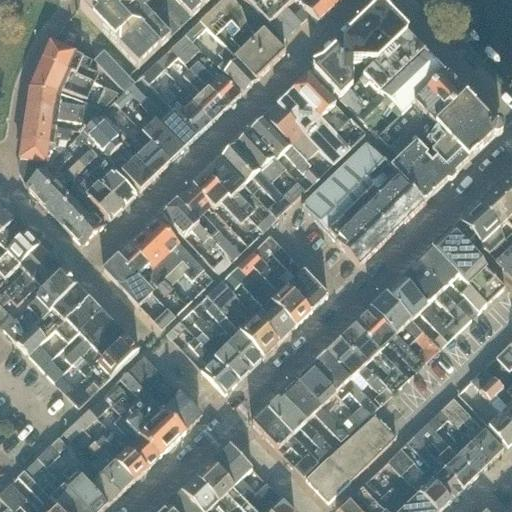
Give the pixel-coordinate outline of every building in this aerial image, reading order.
[(90,0),(81,9),(80,9),(139,71),(171,40),(132,0),(90,0)] [(213,0),(132,0),(171,40),(191,21),(213,0)] [(247,28),(240,10),(230,0),(226,0),(200,25),(206,32),(225,52),(257,84),(271,71),(249,48),(241,56),(230,44),(239,35),(247,28)] [(293,6),(296,3),(298,0),(243,0),(269,28),(270,27),(293,6)] [(298,0),(296,3),(318,26),(319,25),(345,0),(298,0)] [(285,43),(302,26),(288,11),(270,27),(285,43)] [(316,73),(314,74),(327,87),(394,25),(381,11),(347,43),(353,49),(353,53),(338,53),(337,52),(323,65),(324,66),(316,73)] [(191,45),(206,32),(200,25),(185,39),(191,45)] [(286,56),(278,49),(255,25),(249,31),(257,40),(249,48),(271,71),(286,56)] [(407,39),(394,25),(327,87),(341,101),(352,91),(352,66),(378,67),(407,39)] [(83,42),(70,36),(65,49),(78,54),(83,42)] [(199,55),(191,45),(185,39),(171,53),(178,60),(185,68),(199,55)] [(357,120),(366,111),(424,56),(407,39),(378,67),(340,103),(357,120)] [(89,74),(92,65),(51,47),(43,64),(93,86),(95,86),(99,78),(89,74)] [(244,97),(257,84),(225,52),(218,58),(231,71),(225,77),(244,97)] [(165,73),(178,60),(171,53),(157,65),(165,73)] [(105,55),(95,65),(125,96),(127,94),(135,86),(105,55)] [(378,142),(391,130),(394,127),(420,102),(445,78),(424,56),(380,98),(366,111),(357,120),(366,129),(378,142)] [(86,103),(90,94),(93,86),(43,64),(35,83),(32,90),(33,91),(32,93),(62,98),(63,95),(86,103)] [(149,88),(165,73),(157,65),(142,80),(148,87),(149,88)] [(222,79),(216,84),(199,65),(190,73),(227,112),(241,99),(222,79)] [(214,125),(227,112),(190,73),(184,79),(202,98),(195,104),(214,125)] [(400,164),(412,153),(442,124),(466,100),(445,78),(420,102),(391,130),(378,142),(400,164)] [(320,122),(335,109),(308,80),(293,94),(320,122)] [(199,139),(212,127),(193,107),(175,88),(169,94),(176,102),(169,109),(175,115),(179,119),(199,139)] [(84,111),(61,107),(62,98),(32,93),(33,91),(32,90),(31,93),(28,111),(82,119),(93,121),(102,112),(85,106),(84,111)] [(118,102),(123,98),(106,91),(98,107),(106,110),(116,100),(118,102)] [(123,109),(133,100),(127,94),(125,96),(123,98),(118,102),(117,103),(123,109)] [(350,154),(320,122),(293,94),(278,109),(319,154),(333,169),(350,154)] [(159,114),(147,100),(140,107),(150,118),(166,134),(184,153),(199,139),(179,119),(175,115),(167,122),(159,114)] [(452,186),(456,182),(456,178),(482,153),(501,136),(467,100),(466,100),(442,124),(412,153),(400,164),(399,165),(396,168),(392,172),(392,173),(424,206),(424,205),(425,206),(426,207),(427,205),(430,203),(447,186),(449,186),(452,187),(452,186)] [(184,153),(150,118),(140,107),(133,113),(150,131),(143,137),(151,146),(171,166),(184,153)] [(306,166),(319,154),(278,109),(265,121),(306,166)] [(81,128),(82,119),(28,111),(26,128),(56,132),(57,124),(81,128)] [(137,150),(119,132),(119,128),(106,114),(98,121),(122,147),(122,148),(155,182),(171,166),(151,146),(149,148),(144,143),(137,150)] [(98,121),(83,135),(108,161),(116,154),(122,148),(122,147),(98,121)] [(321,181),(306,166),(265,121),(250,135),(277,163),(284,157),(314,188),(321,181)] [(72,135),(56,132),(26,128),(23,146),(53,150),(59,151),(60,143),(68,145),(68,142),(70,143),(72,135)] [(77,153),(82,149),(89,142),(83,135),(67,151),(66,151),(66,152),(62,156),(47,169),(38,178),(26,190),(37,202),(55,185),(56,186),(62,180),(57,174),(68,163),(70,162),(72,159),(72,158),(73,158),(77,153)] [(235,149),(273,188),(287,174),(277,163),(250,135),(235,149)] [(52,159),(53,150),(23,146),(20,163),(40,166),(38,178),(47,169),(49,159),(52,159)] [(391,172),(373,153),(367,147),(303,209),(336,246),(359,270),(425,207),(426,207),(424,205),(424,206),(392,173),(392,172),(391,172)] [(122,148),(116,154),(129,167),(122,174),(141,195),(155,182),(122,148)] [(283,199),(273,188),(235,149),(221,163),(245,189),(253,182),(276,206),(268,213),(277,223),(292,208),(283,199)] [(78,166),(83,172),(94,161),(89,155),(78,166)] [(38,178),(40,166),(20,163),(19,174),(20,177),(25,186),(24,187),(26,190),(38,178)] [(237,196),(245,189),(221,163),(206,176),(248,221),(255,215),(237,196)] [(74,181),(83,172),(78,166),(68,175),(74,181)] [(122,213),(136,199),(104,166),(90,179),(122,213)] [(248,221),(206,176),(193,189),(215,212),(221,206),(241,227),(248,221)] [(511,178),(479,210),(499,232),(506,226),(509,228),(511,225),(511,224),(510,222),(511,220),(511,178)] [(110,224),(122,213),(90,179),(78,191),(110,224)] [(72,203),(56,186),(55,185),(37,202),(54,220),(72,203)] [(292,208),(306,195),(298,186),(283,199),(292,208)] [(212,242),(219,235),(203,218),(210,212),(190,191),(177,204),(211,240),(212,242)] [(88,221),(85,217),(72,203),(54,220),(71,237),(88,221)] [(204,246),(211,240),(177,204),(163,218),(185,241),(193,234),(204,246)] [(489,258),(504,244),(499,232),(479,210),(457,232),(452,236),(466,250),(470,246),(474,243),(489,258)] [(0,238),(15,225),(3,213),(0,215),(0,238)] [(105,229),(93,216),(90,213),(85,217),(88,221),(71,237),(83,250),(105,229)] [(263,237),(277,223),(271,218),(257,231),(263,237)] [(200,297),(213,284),(157,223),(144,236),(176,271),(182,265),(190,273),(184,279),(200,297)] [(0,263),(27,238),(15,225),(0,238),(0,263)] [(163,283),(176,271),(144,236),(131,248),(161,280),(163,283)] [(466,250),(453,236),(452,236),(434,254),(459,280),(458,281),(486,310),(505,291),(466,250)] [(0,277),(5,283),(7,280),(19,269),(39,250),(27,238),(0,263),(0,277)] [(222,238),(215,244),(228,259),(234,265),(241,258),(231,247),(222,238)] [(328,300),(271,240),(254,256),(262,265),(271,257),(296,283),(288,291),(312,316),(328,300)] [(172,292),(163,283),(161,280),(131,248),(118,261),(146,290),(151,284),(165,299),(172,292)] [(11,303),(51,263),(39,250),(19,269),(25,275),(4,295),(5,296),(0,301),(0,313),(2,311),(11,303)] [(511,251),(511,250),(495,265),(511,281),(511,251)] [(486,310),(458,281),(459,280),(434,254),(418,269),(448,300),(456,292),(465,302),(457,310),(471,324),(486,310)] [(262,265),(254,256),(238,271),(246,279),(255,271),(280,298),(272,306),(296,331),(312,316),(288,291),(266,269),(262,265)] [(219,278),(234,265),(228,259),(214,272),(219,278)] [(152,297),(146,290),(118,261),(104,274),(139,310),(152,297)] [(44,295),(64,276),(51,263),(11,303),(17,309),(39,289),(44,295)] [(457,310),(448,300),(418,269),(403,284),(428,310),(436,302),(455,321),(446,329),(456,339),(471,324),(457,310)] [(222,286),(232,296),(248,281),(238,271),(222,286)] [(48,316),(58,307),(77,289),(64,276),(44,295),(28,310),(41,324),(48,316)] [(296,331),(272,306),(250,283),(242,290),(256,305),(248,313),(280,346),(296,331)] [(446,329),(428,310),(403,284),(387,299),(412,325),(420,317),(448,346),(456,339),(446,329)] [(236,300),(232,296),(222,286),(206,301),(213,308),(220,315),(236,300)] [(69,321),(89,302),(77,289),(58,307),(48,316),(55,323),(47,331),(40,324),(27,337),(16,347),(29,360),(39,351),(56,334),(69,321)] [(430,344),(412,325),(387,299),(371,314),(404,349),(412,341),(422,351),(430,344)] [(68,347),(78,337),(101,315),(89,302),(69,321),(56,334),(68,347)] [(241,336),(220,315),(213,308),(206,314),(234,343),(227,349),(251,374),(264,361),(241,336)] [(280,346),(248,313),(245,310),(237,317),(249,329),(241,336),(264,361),(280,346)] [(0,326),(9,318),(2,311),(0,313),(0,326)] [(162,333),(175,320),(168,313),(155,325),(162,333)] [(423,369),(417,362),(404,349),(371,314),(356,329),(381,355),(389,347),(416,376),(423,369)] [(75,367),(81,360),(114,329),(101,315),(78,337),(84,344),(68,359),(75,367)] [(251,374),(227,349),(201,321),(195,327),(210,343),(204,349),(239,386),(251,374)] [(16,347),(27,337),(15,324),(4,334),(16,347)] [(173,344),(186,332),(180,326),(167,338),(173,344)] [(86,380),(90,377),(93,374),(127,342),(114,329),(81,360),(86,366),(79,373),(86,380)] [(408,384),(381,355),(356,329),(340,344),(371,377),(379,369),(393,383),(384,391),(392,399),(408,384)] [(239,386),(204,349),(196,341),(189,347),(208,367),(201,374),(225,399),(239,386)] [(100,392),(139,355),(127,342),(93,374),(99,381),(94,386),(100,392)] [(384,391),(371,377),(340,344),(325,358),(357,390),(365,383),(386,405),(392,399),(384,391)] [(423,369),(439,354),(432,347),(417,362),(423,369)] [(511,350),(510,349),(502,357),(497,361),(510,375),(511,373),(511,350)] [(42,373),(51,363),(39,351),(29,360),(42,373)] [(378,413),(357,390),(325,358),(311,372),(336,398),(341,404),(349,396),(362,410),(354,417),(363,426),(378,413)] [(155,388),(163,380),(144,360),(128,377),(160,411),(186,437),(199,423),(199,418),(200,418),(177,394),(168,402),(155,388)] [(511,376),(510,375),(497,361),(490,368),(511,390),(511,376)] [(55,386),(65,377),(51,363),(42,373),(55,386)] [(321,412),(336,398),(311,372),(297,386),(321,412)] [(511,402),(484,373),(471,386),(502,418),(511,428),(511,402)] [(160,411),(128,377),(121,383),(138,401),(129,409),(122,402),(113,411),(120,418),(160,461),(186,437),(160,411)] [(67,399),(73,394),(65,385),(59,390),(67,399)] [(340,431),(328,418),(321,412),(297,386),(282,400),(307,426),(315,418),(341,445),(348,439),(340,431)] [(106,404),(119,390),(117,388),(103,401),(106,404)] [(76,409),(82,403),(73,394),(67,399),(76,409)] [(333,453),(307,426),(282,400),(267,413),(292,440),(300,432),(314,446),(320,453),(312,460),(318,467),(333,453)] [(110,409),(105,404),(102,401),(89,414),(97,422),(110,409)] [(453,430),(456,433),(463,426),(465,429),(468,432),(468,433),(461,439),(471,449),(490,468),(503,455),(453,403),(440,416),(448,424),(453,430)] [(312,460),(292,440),(267,413),(253,428),(283,459),(291,451),(302,463),(294,471),(304,481),(318,467),(312,460)] [(84,434),(97,422),(89,414),(77,426),(83,433),(84,434)] [(434,436),(448,424),(440,416),(426,428),(434,436)] [(347,425),(345,426),(340,431),(348,439),(356,432),(363,426),(354,417),(347,425)] [(147,474),(160,461),(120,418),(116,421),(118,423),(115,427),(126,439),(120,444),(119,445),(147,474)] [(508,450),(511,446),(511,428),(502,418),(489,430),(508,450)] [(397,441),(377,421),(375,419),(329,462),(306,483),(329,507),(397,441)] [(70,445),(83,433),(77,426),(63,438),(70,445)] [(119,445),(120,444),(106,430),(99,437),(113,450),(106,457),(134,486),(147,474),(119,445)] [(490,468),(471,449),(461,439),(459,436),(456,433),(453,430),(447,437),(455,446),(449,452),(450,452),(458,461),(477,480),(490,468)] [(451,506),(464,493),(442,471),(414,441),(407,448),(430,472),(424,478),(451,506)] [(58,458),(67,449),(59,442),(51,450),(58,458)] [(134,486),(106,457),(95,445),(88,452),(98,462),(92,468),(121,498),(134,486)] [(253,511),(261,511),(252,502),(256,498),(242,483),(252,473),(230,450),(211,467),(244,502),(247,505),(253,511)] [(477,480),(458,461),(450,452),(443,459),(451,467),(448,471),(445,468),(442,471),(464,493),(477,480)] [(49,474),(59,465),(47,453),(38,462),(44,469),(49,474)] [(401,480),(414,467),(401,454),(388,466),(401,480)] [(121,498),(92,468),(80,455),(73,462),(84,474),(79,480),(108,510),(121,498)] [(30,481),(44,469),(38,462),(24,475),(30,481)] [(244,502),(239,497),(211,467),(196,482),(218,505),(219,505),(227,498),(240,511),(253,511),(247,505),(244,502)] [(106,511),(108,510),(79,480),(71,472),(64,478),(70,485),(64,490),(85,511),(106,511)] [(59,511),(43,494),(30,481),(24,475),(18,481),(44,509),(40,511),(59,511)] [(432,511),(444,511),(451,506),(424,478),(411,491),(416,496),(432,511)] [(225,511),(223,510),(219,505),(218,505),(196,482),(182,496),(197,511),(225,511)] [(382,501),(368,485),(362,490),(383,511),(382,511),(406,511),(390,494),(382,501)] [(35,511),(12,487),(0,498),(0,500),(10,511),(17,511),(20,510),(22,511),(35,511)] [(261,511),(270,511),(281,503),(267,488),(256,498),(252,502),(261,511)] [(85,511),(64,490),(57,497),(49,489),(43,494),(59,511),(85,511)] [(432,511),(416,496),(411,491),(401,501),(392,492),(390,494),(406,511),(432,511)] [(197,511),(182,496),(166,510),(167,511),(197,511)] [(10,511),(0,500),(0,511),(10,511)] [(357,511),(349,503),(339,511),(357,511)]
